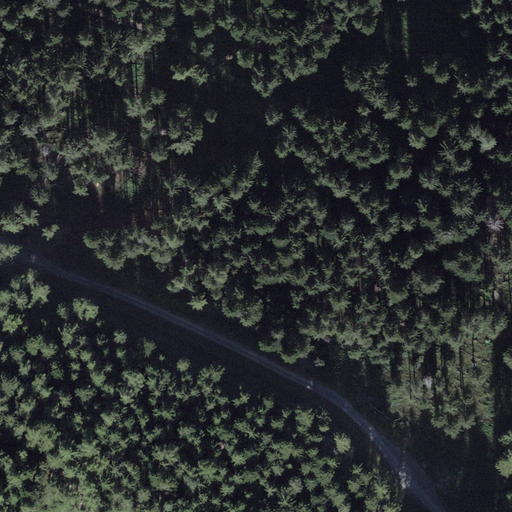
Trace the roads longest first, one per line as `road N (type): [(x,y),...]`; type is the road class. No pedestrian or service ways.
road 1 (track): [(59,0),(181,40),(283,103),(384,176),(511,308)]
road 2 (track): [(437,511),(328,395),(0,247)]
